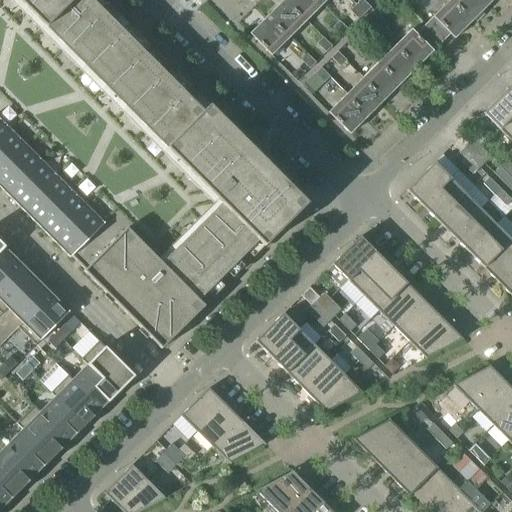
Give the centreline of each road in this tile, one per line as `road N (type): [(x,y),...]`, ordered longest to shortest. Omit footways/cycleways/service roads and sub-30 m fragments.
road 1 (residential): [(360,194),(157,0)]
road 2 (residential): [(0,217),(176,395)]
road 3 (residential): [(221,349),(383,511)]
road 4 (residential): [(360,194),(511,41)]
road 5 (residential): [(360,194),(340,229),(221,349)]
road 6 (residential): [(511,337),(360,194)]
road 7 (residential): [(176,395),(69,500)]
